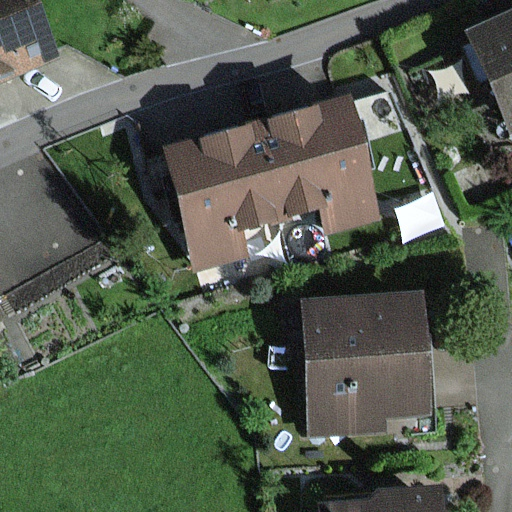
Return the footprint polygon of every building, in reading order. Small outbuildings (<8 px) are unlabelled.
[(0,0),(0,75),(42,58),(17,0),(0,0)] [(511,23),(472,41),(511,131),(511,23)] [(387,93),(339,106),(350,145),(405,130),(387,93)] [(215,141),(164,155),(173,185),(189,243),(363,194),(350,145),(339,106),(278,123),(215,141)] [(173,185),(164,155),(144,161),(152,191),(173,185)] [(408,304),(303,311),(310,420),(416,412),(412,358),(408,304)] [(362,506),(322,509),(322,511),(428,511),(428,502),(362,506)]
